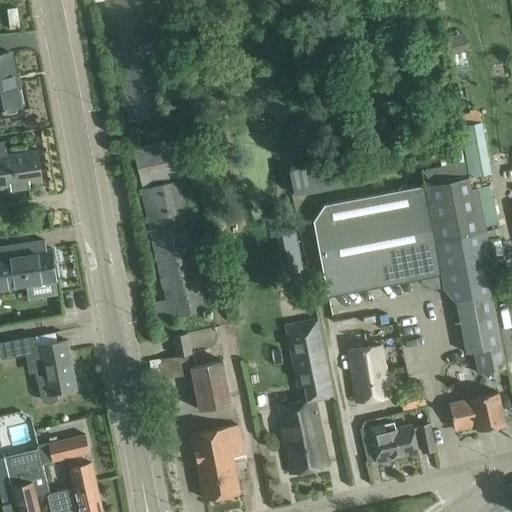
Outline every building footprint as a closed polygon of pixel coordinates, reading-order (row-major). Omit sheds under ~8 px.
[(146,0),(112,0),(106,1),(130,120),(169,112),(146,0)] [(462,34),(446,38),(450,54),(466,50),(462,34)] [(4,114),(16,111),(15,106),(19,106),(18,102),(23,101),(21,89),(16,89),(9,51),(0,52),(0,109),(3,109),(4,114)] [(491,165),(485,114),(465,117),(471,168),(491,165)] [(173,139),(134,149),(142,186),(182,176),(173,139)] [(38,150),(8,154),(6,141),(0,142),(0,187),(10,186),(10,190),(30,187),(29,183),(42,181),(38,150)] [(368,154),(290,170),(295,196),(373,179),(368,154)] [(428,182),(465,174),(462,161),(425,169),(428,182)] [(497,292),(486,233),(477,187),(491,185),(488,173),(326,204),(314,220),(329,295),(422,277),(422,281),(433,288),(443,286),(443,288),(456,301),(466,352),(474,351),(478,373),(506,367),(492,293),(497,292)] [(169,317),(187,313),(210,308),(182,179),(140,188),(163,291),(152,293),(157,318),(168,315),(169,317)] [(297,228),(282,229),(284,267),(299,267),(297,228)] [(32,242),(22,243),(18,244),(19,253),(23,252),(28,284),(57,280),(52,248),(33,251),(32,242)] [(0,288),(28,284),(23,252),(19,253),(18,244),(22,243),(0,246),(0,288)] [(328,466),(315,398),(333,394),(318,318),(286,324),(299,388),(305,386),(308,400),(278,406),(290,473),(328,466)] [(177,355),(189,353),(191,352),(187,332),(173,335),(177,355)] [(67,339),(38,345),(37,335),(0,342),(0,344),(3,358),(26,353),(30,373),(37,371),(42,399),(43,401),(45,402),(48,403),(51,403),(53,402),(55,401),(56,398),(57,396),(57,395),(62,394),(61,391),(76,388),(73,373),(71,373),(69,367),(72,367),(67,339)] [(390,395),(387,376),(382,345),(349,350),(357,401),(390,395)] [(222,360),(198,364),(191,366),(192,374),(199,409),(230,403),(222,360)] [(404,410),(424,406),(427,405),(423,389),(400,394),(404,410)] [(470,399),(449,403),(454,429),(476,424),(477,430),(505,424),(497,391),(470,397),(470,399)] [(371,432),(362,434),(368,461),(377,459),(378,462),(418,452),(411,425),(395,428),(393,421),(370,427),(371,432)] [(416,426),(418,432),(422,451),(434,448),(428,423),(416,426)] [(237,424),(191,432),(204,498),(239,492),(232,457),(243,455),(237,424)] [(38,445),(38,448),(42,462),(88,451),(84,434),(38,445)] [(42,462),(38,448),(4,455),(15,502),(2,504),(3,511),(39,511),(34,488),(47,484),(42,462)] [(73,487),(46,493),(49,504),(50,511),(102,511),(91,462),(69,467),(73,487)]
